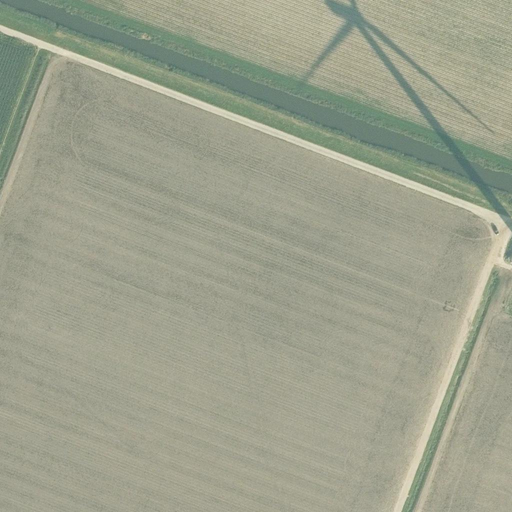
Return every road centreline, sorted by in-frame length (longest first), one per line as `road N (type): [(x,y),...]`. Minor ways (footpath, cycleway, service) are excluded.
road 1 (track): [(0,31),(511,222)]
road 2 (unclassified): [(401,511),(511,223)]
